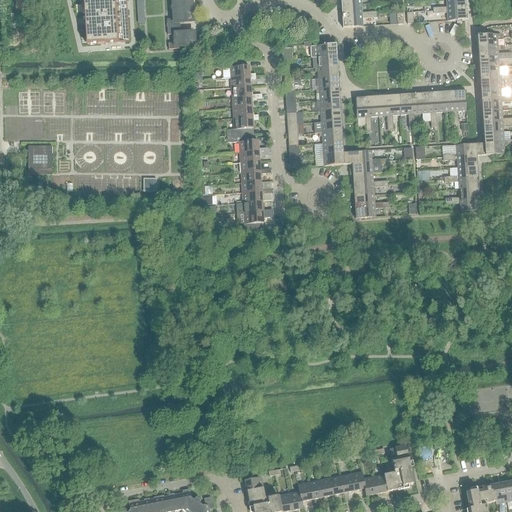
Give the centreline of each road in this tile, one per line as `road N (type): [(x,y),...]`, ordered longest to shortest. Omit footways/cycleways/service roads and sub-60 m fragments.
road 1 (residential): [(420,46),(394,31),(338,34),(317,12),(286,0),(256,2),(229,18)]
road 2 (residential): [(276,174),(269,54),(229,18)]
road 3 (residential): [(235,511),(217,478),(99,497)]
